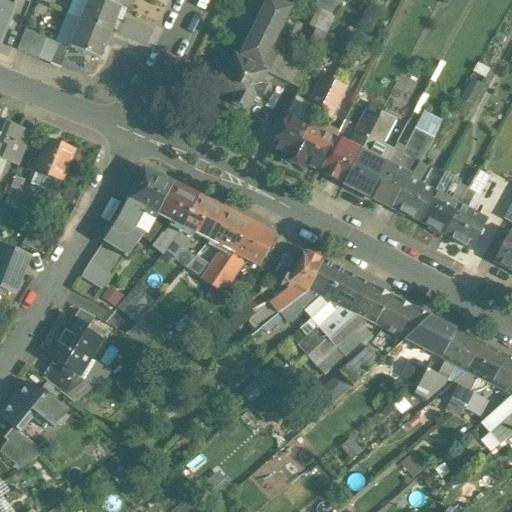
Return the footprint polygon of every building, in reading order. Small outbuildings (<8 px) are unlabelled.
[(0,0),(0,44),(16,8),(0,1),(0,0)] [(104,0),(88,0),(80,20),(111,33),(122,7),(104,0)] [(132,0),(104,0),(122,7),(129,10),(132,0)] [(268,0),(268,1),(240,59),(234,57),(226,74),(223,72),(215,90),(232,98),(229,103),(247,111),(254,95),(260,98),(267,84),(261,81),(266,72),(260,69),(289,9),(270,0),(268,0)] [(293,0),(266,0),(268,1),(268,0),(270,0),(289,9),(293,0)] [(344,0),(318,0),(314,8),(318,10),(333,17),(335,18),(344,0)] [(333,17),(318,10),(310,26),(317,30),(324,34),(333,17)] [(111,33),(80,20),(69,46),(70,47),(91,55),(101,59),(111,33)] [(26,29),(17,51),(28,55),(37,34),(26,29)] [(317,30),(311,43),(318,46),(324,34),(317,30)] [(48,38),(37,34),(28,55),(39,59),(48,38)] [(48,38),(39,59),(50,64),(59,42),(48,38)] [(59,42),(50,64),(62,68),(70,47),(69,46),(59,42)] [(91,55),(70,47),(62,68),(83,77),(91,55)] [(310,68),(279,53),(269,74),(299,89),(310,68)] [(413,69),(400,94),(416,103),(429,78),(413,69)] [(449,69),(438,88),(453,96),(464,77),(449,69)] [(329,92),(319,112),(331,118),(347,86),(335,80),(329,92)] [(308,105),(307,106),(312,108),(319,112),(329,92),(317,86),(308,105)] [(295,99),(271,147),(294,159),(310,126),(304,123),(312,108),(307,106),(308,105),(296,99),(295,99)] [(366,110),(356,132),(368,138),(379,117),(366,110)] [(368,138),(361,152),(360,151),(360,152),(361,152),(345,185),(344,184),(344,185),(369,198),(370,197),(386,165),(393,150),(383,145),(396,120),(381,113),(368,138)] [(20,129),(0,121),(0,159),(7,163),(15,143),(20,129)] [(33,127),(22,123),(20,129),(15,143),(25,147),(33,127)] [(336,139),(310,126),(294,159),(319,172),(336,139)] [(434,138),(415,129),(405,147),(407,148),(403,155),(408,158),(419,163),(420,162),(420,163),(434,138)] [(74,151),(46,139),(32,172),(35,173),(60,184),(74,151)] [(360,152),(336,139),(319,172),(344,184),(345,185),(361,152),(360,152)] [(419,163),(408,158),(401,171),(411,176),(412,177),(419,163)] [(419,163),(412,177),(411,176),(409,179),(419,185),(426,172),(421,169),(424,165),(420,163),(420,162),(419,163)] [(401,171),(386,165),(370,197),(394,210),(409,179),(411,176),(401,171)] [(175,185),(144,169),(129,201),(159,216),(175,185)] [(60,184),(35,173),(30,185),(55,195),(60,184)] [(510,205),(511,200),(511,182),(499,176),(489,196),(510,205)] [(419,185),(409,179),(394,210),(419,223),(435,193),(419,185)] [(200,197),(175,185),(159,216),(173,223),(184,229),(200,197)] [(35,197),(11,187),(4,204),(30,214),(35,197)] [(462,192),(459,190),(453,202),(459,206),(468,190),(464,189),(462,192)] [(472,193),(468,190),(459,206),(467,210),(473,198),(470,196),(472,193)] [(453,202),(435,193),(419,223),(444,236),(459,206),(453,202)] [(225,210),(200,197),(184,229),(195,235),(209,242),(225,210)] [(129,201),(119,221),(105,243),(124,257),(126,258),(152,224),(159,216),(129,201)] [(467,210),(459,206),(444,236),(472,251),(487,221),(467,210)] [(250,223),(225,210),(209,242),(223,249),(234,255),(250,223)] [(173,223),(164,236),(163,235),(154,247),(164,253),(165,251),(184,229),(173,223)] [(275,237),(250,223),(234,255),(243,260),(259,268),(275,237)] [(184,229),(165,251),(175,259),(195,235),(184,229)] [(511,233),(509,232),(493,262),(511,271),(511,233)] [(105,243),(92,265),(110,278),(124,257),(105,243)] [(29,257),(0,245),(0,246),(0,288),(7,291),(14,294),(29,257)] [(217,255),(200,280),(212,287),(234,255),(223,249),(218,255),(217,255)] [(305,252),(288,287),(291,289),(303,295),(308,292),(323,261),(305,252)] [(234,255),(212,287),(223,295),(243,265),(241,263),(243,260),(234,255)] [(346,273),(323,261),(308,292),(320,298),(330,303),(346,273)] [(346,273),(330,303),(311,320),(317,328),(327,339),(354,315),(370,285),(346,273)] [(132,327),(155,301),(137,285),(113,311),(132,327)] [(370,285),(354,315),(368,322),(379,328),(394,298),(370,285)] [(291,289),(271,305),(279,314),(303,295),(291,289)] [(303,295),(279,314),(286,324),(302,311),(320,298),(308,292),(303,295)] [(302,311),(311,320),(330,303),(320,298),(302,311)] [(430,317),(394,298),(379,328),(404,340),(430,317)] [(270,303),(263,309),(258,309),(254,312),(265,325),(279,314),(271,305),(270,303)] [(327,339),(307,357),(316,368),(368,322),(354,315),(327,339)] [(430,317),(404,340),(441,360),(456,330),(430,317)] [(89,328),(74,319),(49,359),(53,361),(78,377),(79,377),(101,340),(87,332),(89,328)] [(135,321),(130,337),(149,343),(155,328),(135,321)] [(317,328),(297,346),(307,357),(327,339),(317,328)] [(460,332),(456,330),(441,360),(455,367),(466,372),(481,344),(481,343),(460,332)] [(481,343),(481,344),(466,372),(477,378),(489,384),(505,356),(481,343)] [(369,348),(340,374),(352,387),(381,362),(369,348)] [(511,359),(505,356),(489,384),(511,396),(511,359)] [(78,377),(53,361),(42,378),(65,397),(81,386),(83,380),(79,377),(78,377)] [(438,375),(433,384),(440,391),(443,388),(455,367),(445,362),(438,375)] [(425,369),(412,363),(404,379),(417,385),(425,369)] [(438,375),(425,369),(417,385),(418,386),(414,395),(426,402),(440,391),(433,384),(438,375)] [(466,372),(453,383),(458,386),(470,392),(477,378),(466,372)] [(65,414),(28,383),(0,417),(13,428),(15,430),(16,430),(20,433),(31,419),(44,429),(48,424),(53,429),(65,414)] [(470,392),(458,386),(450,402),(465,410),(473,394),(470,392)] [(265,421),(281,406),(268,391),(252,406),(265,421)] [(488,401),(473,394),(465,410),(479,418),(488,401)] [(511,412),(488,434),(498,446),(510,436),(511,437),(511,436),(511,412)] [(20,433),(16,430),(15,430),(13,428),(4,438),(7,441),(32,461),(43,452),(20,433)] [(32,461),(7,441),(0,451),(0,453),(21,469),(32,461)]
